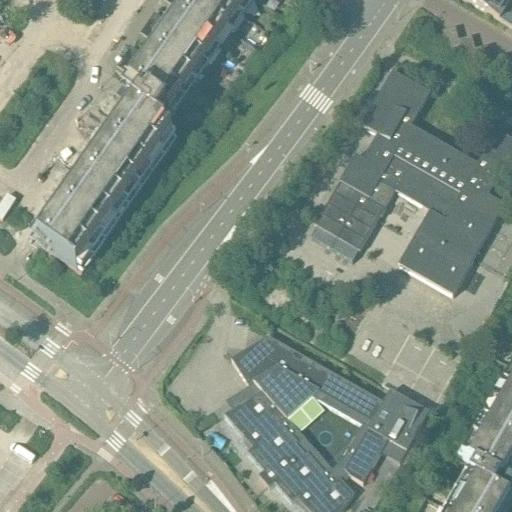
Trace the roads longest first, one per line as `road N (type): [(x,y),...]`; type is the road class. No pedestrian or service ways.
road 1 (tertiary): [(97,388),(380,13)]
road 2 (residential): [(0,176),(16,185),(71,101),(89,48)]
road 3 (secondary): [(214,511),(97,388)]
road 4 (secondary): [(78,413),(187,511)]
road 5 (secondary): [(97,388),(0,315)]
